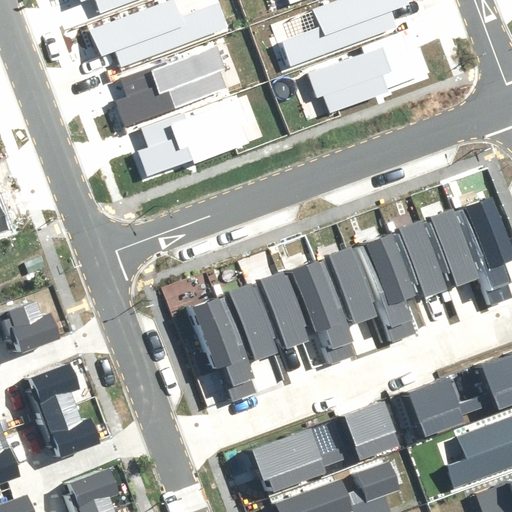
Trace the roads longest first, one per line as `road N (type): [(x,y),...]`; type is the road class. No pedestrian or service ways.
road 1 (residential): [(511,93),(85,252)]
road 2 (residential): [(511,317),(158,448)]
road 3 (residential): [(85,252),(0,22)]
road 4 (residential): [(85,252),(158,448)]
